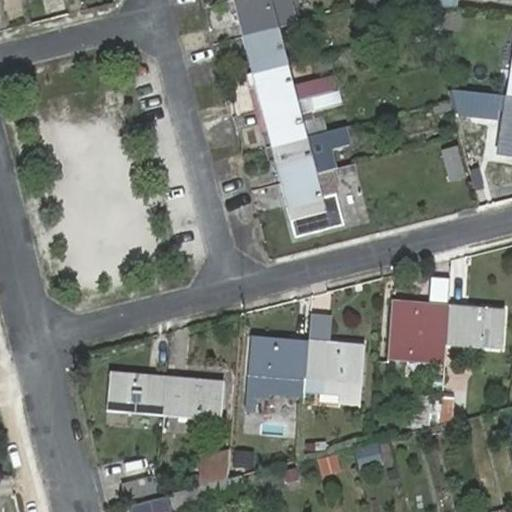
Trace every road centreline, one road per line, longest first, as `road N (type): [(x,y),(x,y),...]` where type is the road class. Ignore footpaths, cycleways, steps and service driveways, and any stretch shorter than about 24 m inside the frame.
road 1 (residential): [(234,291),(158,15)]
road 2 (residential): [(234,291),(511,223)]
road 3 (residential): [(33,342),(234,291)]
road 4 (residential): [(33,342),(76,511)]
road 5 (residential): [(158,15),(0,58)]
road 6 (residential): [(0,205),(33,342)]
